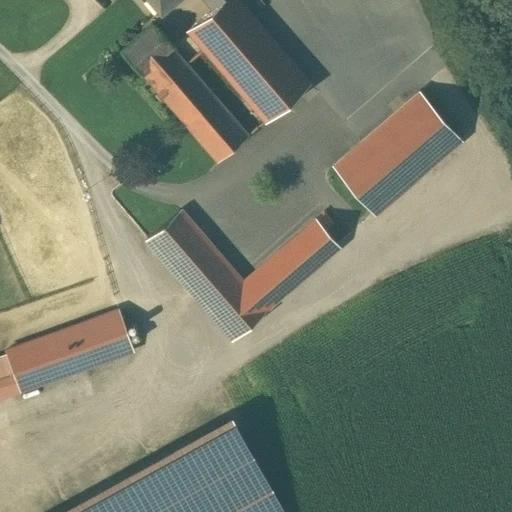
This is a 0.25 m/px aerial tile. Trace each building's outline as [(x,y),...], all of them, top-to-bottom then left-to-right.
[(150,0),(159,10),(171,0),(150,0)] [(308,82),(238,0),(203,0),(211,9),(186,30),(263,121),(308,82)] [(245,135),(150,26),(123,49),(217,159),(245,135)] [(461,141),(418,90),(331,163),(374,214),(461,141)] [(242,279),(181,210),(147,239),(233,337),(338,244),(313,216),(242,279)] [(133,349),(119,309),(4,349),(20,389),(133,349)] [(285,511),(230,414),(53,511),(285,511)]
